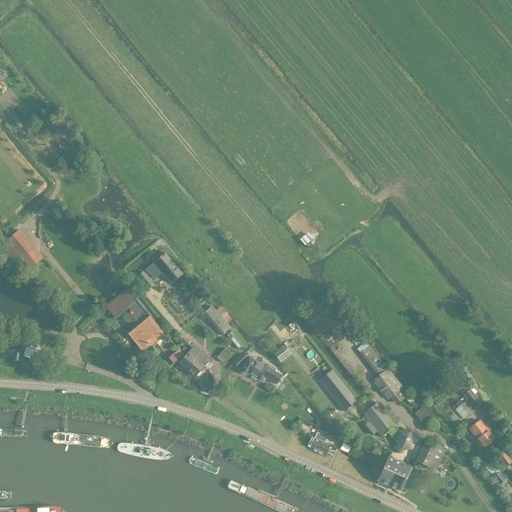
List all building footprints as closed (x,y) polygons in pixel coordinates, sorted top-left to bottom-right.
[(6,243),(28,270),(42,259),(20,231),(6,243)] [(155,263),(146,270),(154,279),(162,272),(164,275),(163,276),(168,282),(169,281),(171,284),(182,275),(164,255),(162,252),(152,260),(155,263)] [(143,273),(138,277),(148,289),(153,284),(143,273)] [(129,336),(144,355),(166,336),(152,318),(136,298),(135,299),(128,290),(105,308),(113,318),(114,320),(128,309),(140,323),(126,334),(128,337),(129,336)] [(204,314),(222,336),(230,329),(212,307),(204,314)] [(407,396),(402,389),(379,360),(366,342),(356,350),(360,354),(361,353),(371,367),(378,376),(372,381),(387,401),(391,398),(396,405),(407,396)] [(186,356),(179,364),(194,377),(202,369),(209,361),(194,348),(186,356)] [(217,358),(222,363),(230,354),(225,349),(217,358)] [(168,359),(173,365),(184,356),(179,350),(168,359)] [(249,358),(240,371),(247,376),(248,374),(258,380),(261,375),(276,385),(280,378),(272,373),(273,371),(266,366),(265,368),(265,369),(249,358)] [(319,380),(344,412),(357,402),(331,370),(319,380)] [(486,406),(479,398),(478,399),(470,389),(463,395),(472,406),(476,403),(481,410),(486,406)] [(385,409),(382,405),(380,407),(377,403),(363,415),(381,437),(395,426),(392,422),(396,419),(389,410),(385,413),(383,410),(385,409)] [(484,448),(495,440),(488,432),(490,430),(486,425),(484,426),(479,421),(469,429),(484,448)] [(30,432),(28,432),(0,430),(0,437),(28,439),(31,437),(32,436),(32,434),(32,433),(30,432)] [(399,431),(394,442),(401,450),(411,449),(416,440),(410,431),(399,431)] [(314,440),(309,449),(325,456),(330,447),(324,444),(326,439),(316,434),(314,440)] [(109,439),(107,439),(54,435),(51,436),(50,438),(50,442),(52,444),(56,446),(109,451),(114,447),(115,445),(113,442),(109,439)] [(426,441),(416,462),(436,472),(446,450),(426,441)] [(117,450),(120,453),(159,461),(166,460),(173,456),(172,455),(167,451),(162,448),(147,445),(120,442),(118,444),(117,450)] [(511,456),(507,450),(497,458),(504,468),(511,462),(510,459),(511,457),(511,456)] [(186,456),(182,469),(219,480),(223,469),(220,466),(216,464),(208,461),(200,459),(186,456)] [(389,487),(400,463),(388,458),(377,481),(389,487)] [(485,468),(500,485),(508,479),(501,471),(500,472),(492,462),(485,468)] [(400,463),(389,487),(400,492),(411,469),(400,463)] [(296,509),(288,505),(233,481),(228,480),(225,481),(223,484),(223,487),(228,491),(276,511),(296,511),(296,509)] [(12,493),(9,491),(0,490),(0,500),(6,501),(11,499),(13,496),(12,493)] [(65,490),(21,490),(21,503),(65,503),(65,490)]
